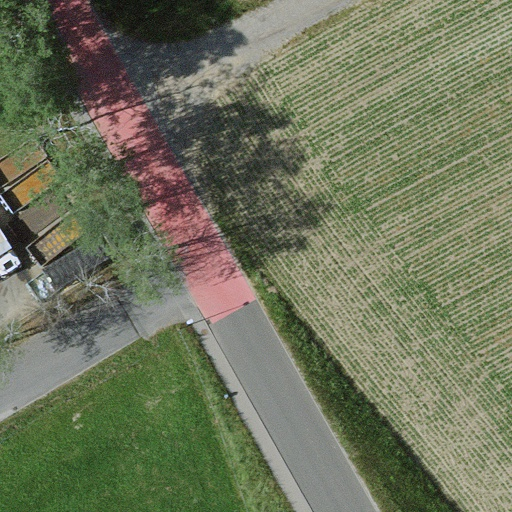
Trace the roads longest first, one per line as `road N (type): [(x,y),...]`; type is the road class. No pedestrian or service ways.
road 1 (unclassified): [(346,511),(55,0)]
road 2 (track): [(119,113),(330,0)]
